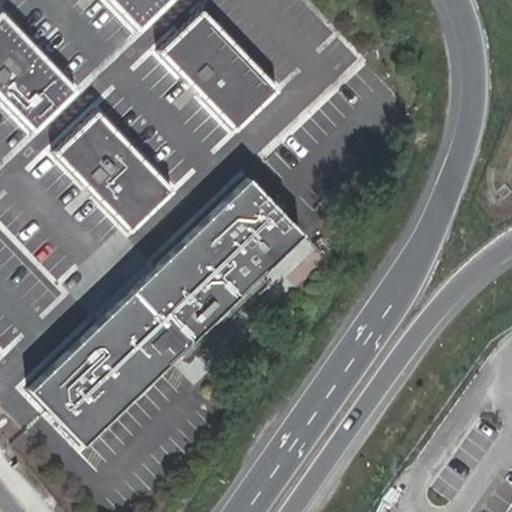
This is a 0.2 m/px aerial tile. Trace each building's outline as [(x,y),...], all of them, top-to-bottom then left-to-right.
[(104,0),(134,30),(163,0),(104,0)] [(277,88),(198,8),(154,51),(232,130),(277,88)] [(72,91),(0,17),(0,102),(30,133),(72,91)] [(50,153),(127,231),(169,191),(92,112),(50,153)] [(245,176),(27,388),(81,444),(177,350),(187,360),(268,281),(258,271),(299,231),(245,176)]
